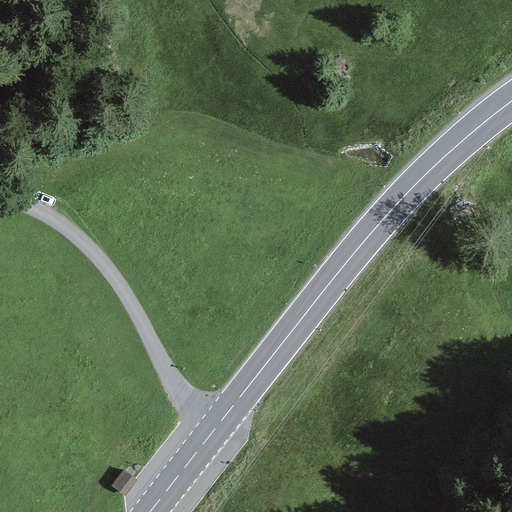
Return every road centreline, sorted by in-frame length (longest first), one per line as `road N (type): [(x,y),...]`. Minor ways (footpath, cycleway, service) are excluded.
road 1 (primary): [(511,102),(415,184),(152,511)]
road 2 (track): [(211,436),(138,310),(84,244),(43,213),(0,197)]
